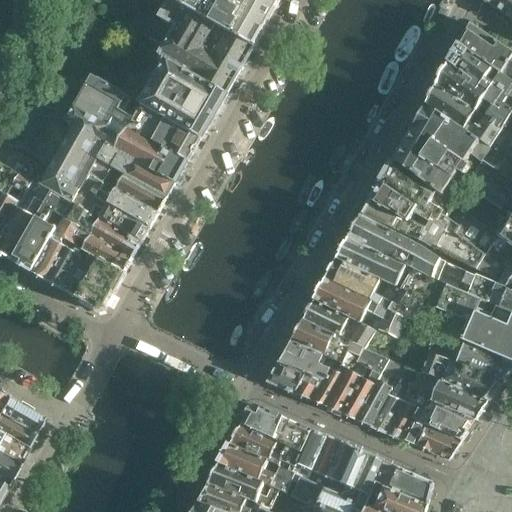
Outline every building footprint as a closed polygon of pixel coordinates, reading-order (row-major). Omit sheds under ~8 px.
[(9,0),(5,9),(20,17),(29,0),(9,0)] [(29,42),(53,0),(30,0),(13,32),(29,42)] [(281,0),(174,0),(175,0),(174,2),(255,48),(256,49),(266,31),(265,31),(281,0)] [(511,0),(487,0),(486,2),(511,18),(511,0)] [(228,95),(255,48),(174,2),(161,25),(140,13),(131,28),(162,45),(164,43),(170,47),(163,59),(228,95)] [(444,18),(448,12),(441,8),(438,14),(444,18)] [(511,62),(511,53),(473,27),(462,47),(503,76),(511,62)] [(3,50),(0,54),(0,63),(11,70),(27,41),(13,32),(8,41),(4,47),(8,49),(7,52),(3,50)] [(511,108),(504,103),(511,91),(511,82),(503,76),(462,47),(454,60),(450,57),(447,63),(451,66),(439,87),(476,113),(485,120),(502,131),(511,115),(511,108)] [(202,140),(228,95),(163,59),(159,66),(165,70),(158,82),(149,76),(143,86),(152,92),(146,103),(139,99),(137,103),(144,107),(202,140)] [(511,62),(503,76),(511,82),(511,62)] [(202,140),(144,107),(135,122),(122,115),(131,100),(92,78),(76,107),(111,127),(114,120),(131,130),(189,163),(202,140)] [(476,113),(439,87),(428,107),(480,143),(481,142),(490,149),(502,131),(485,120),(478,129),(469,123),(476,113)] [(74,205),(83,190),(91,175),(108,146),(176,185),(181,188),(185,179),(181,177),(189,163),(131,130),(124,141),(109,133),(112,128),(111,127),(76,107),(67,123),(75,127),(46,178),(37,173),(36,165),(16,154),(8,157),(0,152),(0,163),(14,171),(34,183),(54,194),(74,205)] [(482,162),(491,149),(490,149),(481,142),(480,143),(428,107),(407,143),(408,143),(396,164),(444,197),(460,174),(465,177),(470,168),(465,165),(472,155),(482,162)] [(511,115),(502,131),(490,149),(491,149),(482,162),(453,204),(455,207),(479,224),(499,238),(498,239),(500,240),(511,222),(511,115)] [(0,149),(10,133),(2,128),(0,132),(0,149)] [(176,185),(108,146),(91,175),(159,214),(168,200),(176,185)] [(0,195),(14,171),(0,163),(0,195)] [(447,219),(455,207),(453,204),(444,197),(396,164),(388,178),(383,176),(380,182),(384,184),(435,217),(427,230),(421,241),(436,250),(478,271),(498,239),(499,238),(479,224),(466,242),(456,235),(460,229),(447,219)] [(0,242),(34,183),(14,171),(0,195),(0,242)] [(159,214),(91,175),(83,190),(151,229),(159,215),(159,214)] [(0,254),(15,263),(54,194),(34,183),(0,242),(0,254)] [(435,217),(384,184),(383,185),(373,201),(407,221),(411,220),(427,230),(435,217)] [(151,229),(83,190),(74,205),(90,214),(94,206),(106,213),(101,221),(102,221),(142,245),(151,229)] [(57,236),(58,233),(48,227),(55,215),(65,221),(74,205),(54,194),(15,263),(34,275),(57,236)] [(427,230),(411,220),(407,221),(373,201),(365,216),(393,229),(421,241),(427,230)] [(142,245),(102,221),(97,230),(87,224),(92,216),(90,214),(74,205),(65,221),(134,260),(142,245)] [(424,250),(364,219),(351,241),(414,271),(433,279),(441,261),(424,250)] [(65,221),(58,233),(57,236),(71,244),(74,246),(78,239),(89,245),(85,252),(86,253),(101,261),(125,275),(134,260),(65,221)] [(511,222),(500,240),(511,248),(511,222)] [(49,283),(71,244),(57,236),(34,275),(35,275),(49,283)] [(511,248),(500,240),(498,239),(478,271),(500,281),(507,268),(511,271),(511,248)] [(414,271),(351,241),(339,262),(401,292),(414,271)] [(64,291),(86,253),(85,252),(74,246),(71,244),(49,283),(64,291)] [(79,299),(101,261),(86,253),(64,291),(79,299)] [(107,307),(125,275),(101,261),(79,299),(97,310),(97,311),(107,308),(107,307)] [(478,278),(442,261),(441,261),(433,279),(471,296),(478,278)] [(401,292),(339,262),(338,262),(328,281),(390,311),(401,292)] [(511,271),(507,268),(500,281),(496,286),(511,292),(511,271)] [(511,314),(501,310),(490,305),(491,304),(471,296),(433,279),(414,271),(401,292),(390,311),(407,318),(417,323),(426,301),(438,306),(436,311),(459,321),(452,338),(511,363),(511,314)] [(511,292),(496,286),(478,278),(471,296),(491,304),(495,294),(501,296),(500,298),(505,300),(501,310),(511,314),(511,292)] [(390,311),(328,281),(316,302),(354,320),(360,323),(367,311),(378,316),(371,329),(377,332),(397,340),(407,318),(390,311)] [(348,332),(354,320),(316,302),(305,323),(365,352),(377,332),(371,329),(360,324),(354,335),(348,332)] [(365,352),(305,323),(293,343),(327,358),(336,361),(350,368),(354,369),(357,364),(365,352)] [(511,363),(452,338),(428,328),(422,344),(434,349),(433,353),(504,383),(511,372),(511,363)] [(322,367),(327,358),(293,343),(282,363),(308,375),(324,382),(331,370),(322,367)] [(343,415),(362,380),(368,370),(373,373),(382,378),(390,362),(365,352),(357,364),(364,368),(360,374),(356,377),(352,374),(354,369),(350,368),(328,408),(343,415)] [(502,386),(430,355),(422,373),(443,382),(443,384),(490,404),(498,392),(502,394),(506,389),(502,386)] [(328,408),(350,368),(336,361),(331,370),(324,382),(313,402),(328,408)] [(372,428),(392,391),(387,388),(394,376),(399,379),(405,368),(390,362),(382,378),(358,421),(372,428)] [(297,395),(308,375),(282,363),(282,364),(270,384),(297,395)] [(388,435),(405,403),(409,397),(411,392),(421,375),(405,368),(399,379),(400,379),(393,391),(392,391),(372,428),(388,435)] [(358,421),(382,378),(373,373),(367,383),(362,380),(343,415),(358,421)] [(490,404),(443,384),(443,382),(422,373),(422,375),(421,375),(411,392),(427,401),(477,422),(489,404),(490,404)] [(313,402),(324,382),(308,375),(297,395),(313,402)] [(416,421),(427,401),(411,392),(409,397),(417,401),(414,408),(405,403),(388,435),(403,441),(415,421),(416,421)] [(33,436),(42,421),(44,418),(8,397),(6,400),(0,410),(0,437),(25,452),(33,436)] [(477,422),(427,401),(416,421),(429,427),(463,441),(477,422)] [(294,475),(314,432),(313,432),(260,409),(253,411),(244,427),(289,447),(280,467),(279,468),(294,475)] [(418,447),(429,427),(416,421),(415,421),(403,441),(418,447)] [(280,467),(289,447),(244,427),(237,440),(233,438),(228,445),(232,448),(233,447),(280,467)] [(452,459),(464,442),(463,441),(429,427),(418,447),(438,456),(447,460),(452,459)] [(313,472),(328,438),(314,432),(294,475),(301,478),(309,481),(313,472)] [(25,452),(0,437),(0,457),(16,467),(25,452)] [(337,495),(356,451),(342,445),(328,438),(313,472),(320,475),(316,485),(325,489),(324,490),(337,495)] [(70,463),(77,452),(64,445),(58,456),(70,463)] [(301,478),(294,475),(279,468),(280,467),(233,447),(232,448),(226,460),(222,458),(218,465),(222,467),(255,481),(262,484),(280,492),(284,494),(286,489),(288,490),(291,483),(298,486),(301,478)] [(351,502),(371,458),(356,451),(337,495),(351,502)] [(16,467),(0,457),(0,487),(4,489),(12,474),(16,477),(20,469),(16,467)] [(367,507),(376,486),(386,464),(371,458),(351,502),(366,508),(367,507)] [(390,492),(400,470),(386,464),(376,486),(386,490),(390,492)] [(248,494),(255,481),(222,467),(211,486),(245,500),(255,504),(270,510),(272,510),(280,492),(262,484),(256,496),(248,494)] [(433,490),(433,489),(432,489),(430,484),(431,484),(429,483),(429,484),(418,479),(419,478),(417,477),(416,478),(406,474),(406,473),(405,472),(404,473),(401,471),(400,470),(390,492),(428,508),(429,506),(428,506),(429,502),(430,502),(430,500),(429,500),(432,490),(433,490)] [(240,511),(239,511),(245,500),(211,486),(200,505),(219,511),(269,511),(270,510),(255,504),(250,511),(240,511)] [(295,493),(288,490),(286,489),(284,494),(292,498),(295,493)] [(379,511),(377,511),(367,507),(366,508),(351,502),(337,495),(324,490),(317,508),(323,511),(326,511),(379,511)] [(427,511),(428,508),(390,492),(386,490),(377,511),(379,511),(427,511)]
